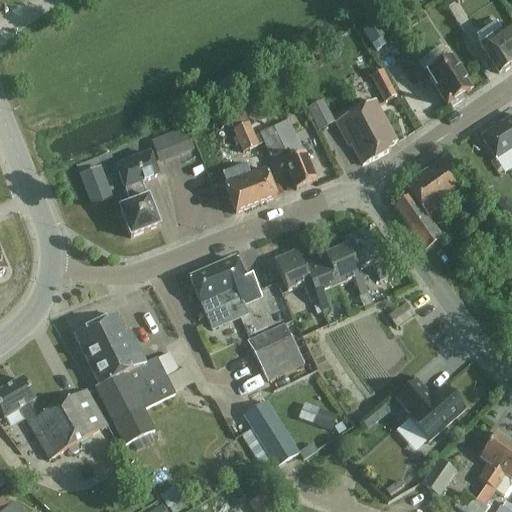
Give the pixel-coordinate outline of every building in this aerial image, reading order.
[(511,66),(511,27),(503,34),(496,25),(475,39),(481,48),(481,49),(499,75),(511,66)] [(383,40),(375,26),(363,34),(372,47),(383,40)] [(387,45),(383,40),(372,47),(376,53),(387,45)] [(416,61),(427,77),(447,109),(451,106),(453,109),(462,103),(460,100),(472,92),(451,61),(446,64),(435,48),(416,61)] [(396,97),(382,72),(371,79),(385,104),(396,97)] [(320,131),(336,124),(326,101),(310,108),(320,131)] [(376,104),(375,103),(336,125),(336,126),(337,126),(349,148),(352,147),(363,167),(372,162),(389,153),(387,149),(397,143),(376,104)] [(511,119),(482,140),(496,162),(511,151),(511,119)] [(305,156),(289,123),(260,136),(270,159),(288,151),(293,160),(286,164),(297,192),(316,184),(305,156)] [(236,141),(241,151),(243,155),(259,147),(249,125),(233,132),(237,140),(236,141)] [(174,135),(183,157),(194,152),(186,131),(174,135)] [(159,177),(151,155),(116,168),(125,191),(126,191),(132,206),(120,211),(131,240),(160,228),(149,199),(148,200),(142,184),(159,177)] [(468,186),(449,159),(405,190),(411,197),(394,209),(425,254),(443,242),(436,232),(447,223),(445,220),(468,204),(460,193),(468,186)] [(227,186),(225,186),(236,215),(277,200),(266,171),(251,177),(227,186)] [(105,179),(83,188),(91,209),(114,201),(105,179)] [(497,206),(502,212),(511,205),(506,199),(497,206)] [(358,272),(359,272),(373,266),(380,282),(388,279),(367,232),(344,242),(347,249),(348,249),(358,272)] [(368,295),(359,272),(358,272),(348,249),(347,249),(326,258),(339,289),(354,282),(361,298),(368,295)] [(304,268),(304,267),(298,253),(275,263),(288,294),(303,287),(310,303),(317,300),(318,300),(304,268)] [(324,295),(339,289),(326,258),(304,267),(304,268),(318,300),(317,300),(323,315),(331,311),(324,295)] [(252,278),(246,281),(236,260),(190,280),(211,330),(248,315),(244,307),(262,299),(252,278)] [(414,316),(407,305),(389,318),(397,329),(414,316)] [(126,335),(117,317),(76,338),(100,388),(96,390),(125,447),(155,433),(144,412),(175,396),(168,381),(180,374),(170,354),(146,366),(129,333),(126,335)] [(248,343),(268,383),(304,366),(285,327),(248,343)] [(36,402),(24,381),(0,394),(0,413),(4,421),(20,412),(50,461),(50,462),(51,461),(108,428),(86,392),(42,418),(34,404),(36,402)] [(432,399),(418,382),(397,401),(412,417),(408,420),(430,444),(465,412),(444,388),(432,399)] [(277,470),(288,463),(299,456),(267,404),(245,418),(252,431),(272,462),(277,470)] [(337,419),(319,412),(314,426),(332,433),(337,419)] [(346,432),(341,425),(334,430),(339,437),(346,432)] [(241,437),(261,469),(272,462),(252,431),(241,437)] [(487,487),(511,450),(511,444),(497,435),(480,460),(489,466),(479,481),(487,487)] [(299,455),(304,463),(318,454),(312,446),(299,455)] [(504,499),(511,487),(511,450),(487,487),(476,503),(470,511),(487,511),(488,511),(486,510),(497,494),(504,499)] [(439,463),(423,486),(440,497),(456,475),(439,463)] [(385,491),(389,498),(404,489),(399,482),(385,491)] [(15,483),(6,491),(10,496),(18,496),(23,492),(15,483)] [(159,497),(168,511),(178,511),(188,506),(176,487),(175,487),(159,497)] [(271,511),(275,510),(264,495),(252,504),(257,511),(271,511)] [(461,511),(470,511),(476,503),(464,495),(455,507),(461,511)]
